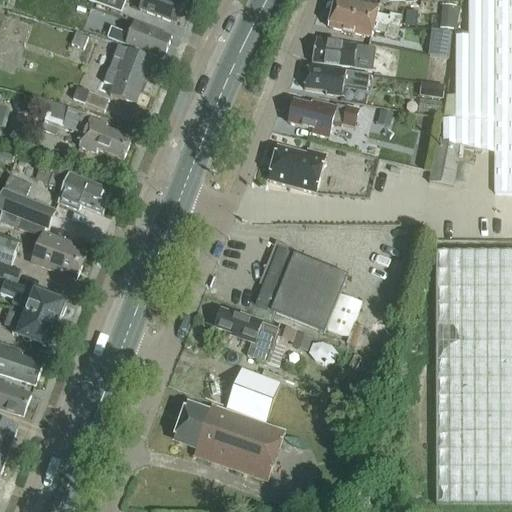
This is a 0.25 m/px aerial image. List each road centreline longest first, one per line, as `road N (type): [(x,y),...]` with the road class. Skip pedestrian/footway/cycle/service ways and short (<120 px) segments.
road 1 (unclassified): [(223,214),(511,215)]
road 2 (unclassified): [(223,214),(313,0)]
road 3 (secondary): [(181,196),(266,0)]
road 4 (secondary): [(56,511),(121,340)]
road 5 (unclassified): [(105,511),(164,355)]
road 6 (secondary): [(121,340),(181,196)]
road 7 (unclassified): [(164,355),(223,214)]
